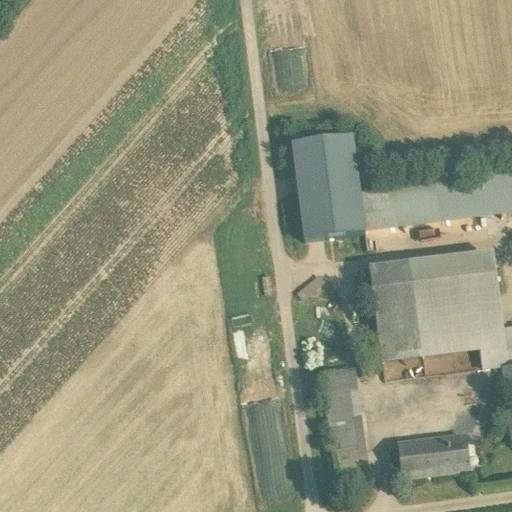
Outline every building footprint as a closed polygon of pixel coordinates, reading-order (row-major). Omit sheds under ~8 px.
[(305,245),(366,237),(355,144),(294,152),(305,245)] [(511,182),(362,199),(366,237),(511,220),(511,182)] [(492,259),(370,274),(376,315),(482,301),(479,281),(494,279),(492,259)] [(494,279),(479,281),(482,301),(496,299),(494,279)] [(496,299),(482,301),(486,340),(481,340),(482,351),(484,370),(502,368),(511,366),(511,336),(501,338),(496,299)] [(482,301),(376,315),(383,365),(482,351),(481,340),(486,340),(482,301)] [(511,366),(502,368),(511,447),(511,366)] [(358,452),(347,372),(323,376),(333,456),(358,453),(358,452)] [(421,445),(397,448),(401,482),(445,476),(445,478),(469,475),(465,441),(421,447),(421,445)] [(358,453),(333,456),(337,482),(366,478),(362,451),(358,452),(358,453)]
